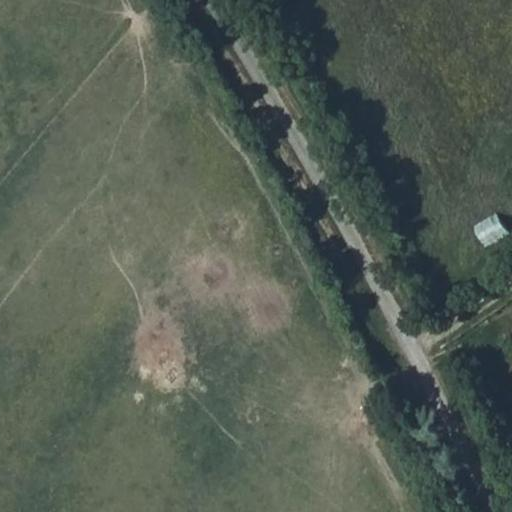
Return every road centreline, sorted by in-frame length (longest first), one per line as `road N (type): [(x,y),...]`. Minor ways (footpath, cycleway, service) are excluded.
road 1 (unclassified): [(210,0),(329,192),(497,511)]
road 2 (track): [(412,350),(511,283)]
